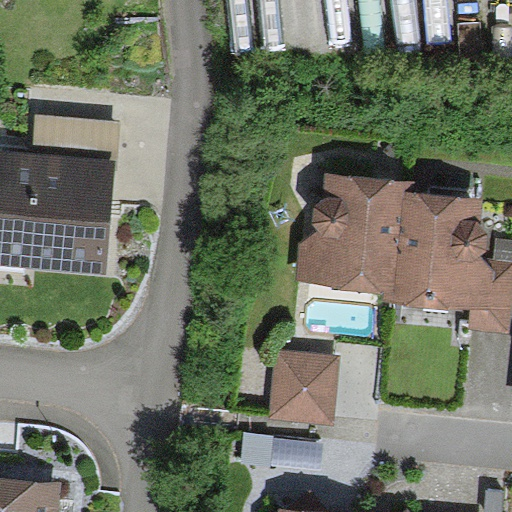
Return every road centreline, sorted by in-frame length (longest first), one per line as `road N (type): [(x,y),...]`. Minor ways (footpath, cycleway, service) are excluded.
road 1 (residential): [(187,0),(194,67),(184,205),(149,406)]
road 2 (residential): [(511,448),(357,432)]
road 3 (residential): [(0,373),(149,406)]
